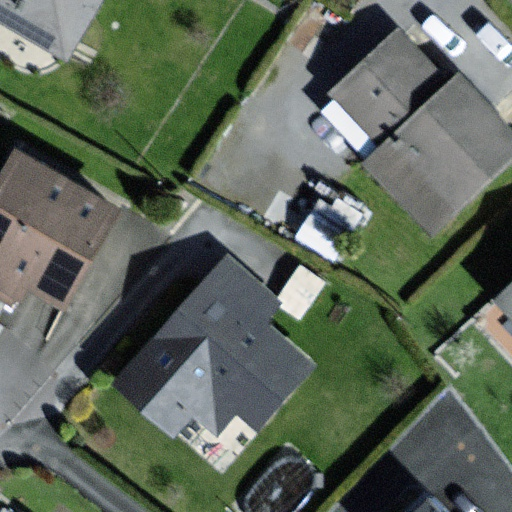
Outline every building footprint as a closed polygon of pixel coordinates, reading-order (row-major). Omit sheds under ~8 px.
[(105,0),(0,0),(0,22),(70,62),(105,0)] [(449,89),(401,40),(335,105),(380,151),(362,169),(434,242),(511,165),(511,130),(460,78),(449,89)] [(18,150),(17,152),(0,179),(0,285),(24,300),(29,291),(66,313),(126,215),(18,150)] [(285,306),(230,259),(117,390),(178,441),(197,419),(220,439),(240,415),(262,435),(319,368),(268,325),(285,306)] [(511,291),(497,306),(511,322),(511,291)] [(444,511),(431,499),(417,511),(444,511)]
